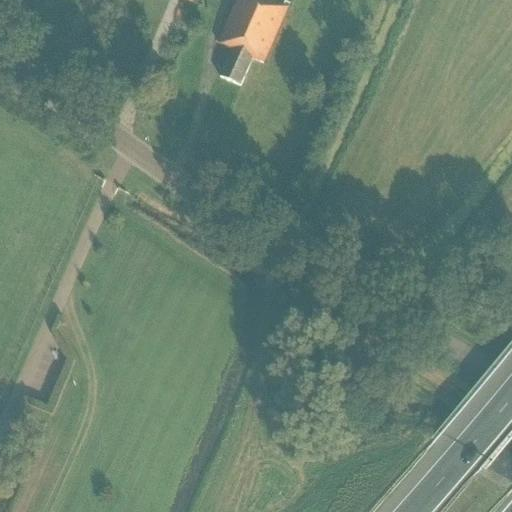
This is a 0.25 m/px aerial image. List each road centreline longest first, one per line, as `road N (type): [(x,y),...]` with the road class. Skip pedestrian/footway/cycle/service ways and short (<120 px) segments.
road 1 (tertiary): [(511,378),(288,250),(0,58)]
road 2 (motorway): [(511,398),(415,511)]
